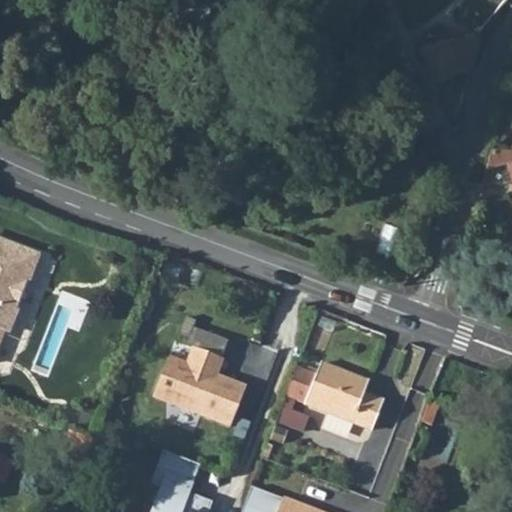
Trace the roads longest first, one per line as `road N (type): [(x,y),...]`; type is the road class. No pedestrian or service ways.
road 1 (tertiary): [(0,158),(421,320)]
road 2 (residential): [(421,320),(500,50),(511,33)]
road 3 (unknown): [(302,275),(245,467)]
road 4 (unknown): [(479,127),(430,72),(393,0)]
